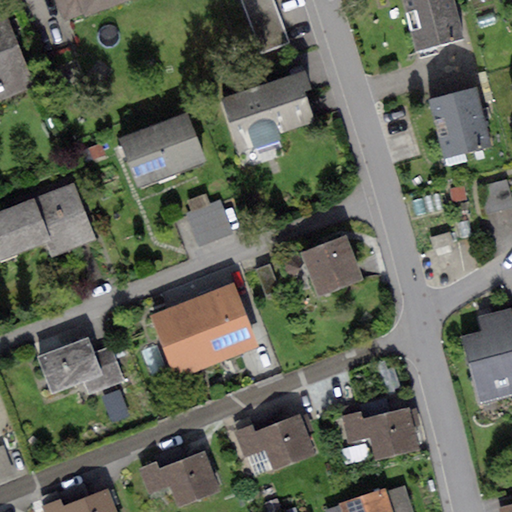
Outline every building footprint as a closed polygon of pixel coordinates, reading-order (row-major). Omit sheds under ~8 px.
[(127,0),(55,0),(64,24),(127,0)] [(273,0),(240,0),(262,54),(290,43),(273,0)] [(453,0),(403,0),(415,50),(462,39),(453,0)] [(0,105),(34,93),(7,21),(0,23),(0,105)] [(304,70),(221,97),(239,152),(281,139),(280,134),(315,123),(305,90),(310,89),(304,70)] [(476,87),(425,100),(440,156),(491,143),(476,87)] [(188,112),(120,138),(138,186),(207,161),(188,112)] [(511,201),(506,180),(480,187),(487,214),(511,207),(511,201)] [(73,184),(0,212),(0,263),(48,244),(53,257),(96,240),(73,184)] [(463,188),(451,190),(454,203),(466,201),(463,188)] [(219,201),(186,213),(198,246),(231,234),(219,201)] [(449,233),(431,239),(434,249),(453,243),(449,233)] [(347,235),(300,253),(317,297),(363,279),(347,235)] [(268,265),(254,270),(263,296),(278,290),(268,265)] [(232,284),(151,316),(176,378),(256,347),(232,284)] [(481,333),(462,338),(479,403),(511,394),(511,308),(477,317),(481,333)] [(88,337),(37,357),(51,394),(82,382),(102,374),(94,353),(88,337)] [(111,347),(94,353),(102,374),(82,382),(87,396),(124,382),(111,347)] [(363,416),(343,420),(348,443),(366,440),(371,462),(417,453),(409,415),(365,424),(363,416)] [(257,424),(232,433),(243,464),(261,457),(267,474),(315,456),(300,416),(259,430),(257,424)] [(2,449),(0,450),(0,483),(13,479),(2,449)] [(166,460),(139,468),(145,490),(165,484),(170,502),(214,489),(204,456),(168,467),(166,460)] [(412,511),(404,486),(385,493),(391,511),(412,511)] [(384,490),(338,505),(339,507),(325,511),(391,511),(385,493),(384,490)] [(72,497),(40,509),(41,511),(112,511),(106,497),(76,508),(72,497)]
